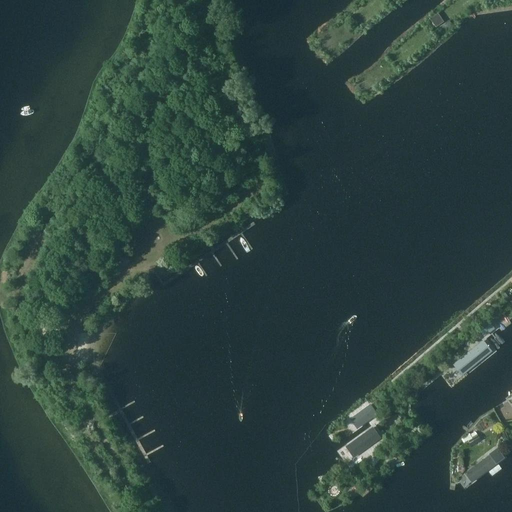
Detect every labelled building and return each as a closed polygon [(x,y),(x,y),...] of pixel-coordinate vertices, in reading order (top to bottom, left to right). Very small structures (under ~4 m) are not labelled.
[(438,13),(430,19),(435,27),(443,22),(438,13)] [(449,21),(441,27),(444,30),(451,24),(449,21)] [(115,264),(120,270),(131,262),(128,257),(126,258),(125,256),(115,264)] [(486,319),(476,327),(484,337),(494,329),(486,319)] [(457,374),(462,380),(493,355),(488,349),(457,374)] [(357,428),(376,414),(370,405),(350,419),(357,428)] [(344,448),(354,460),(379,442),(369,429),(344,448)] [(488,454),(496,464),(504,458),(496,448),(488,454)] [(464,478),(472,487),(494,468),(485,458),(464,478)]
